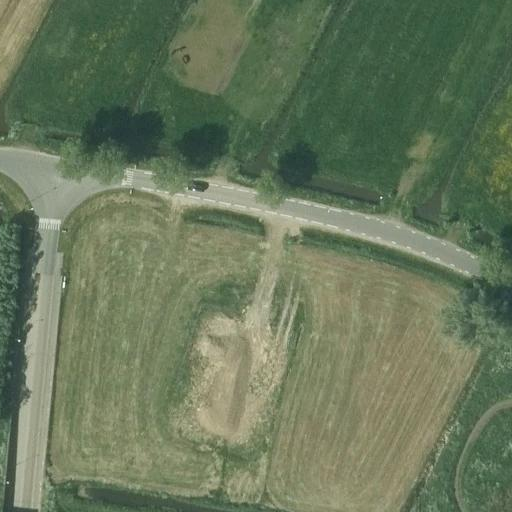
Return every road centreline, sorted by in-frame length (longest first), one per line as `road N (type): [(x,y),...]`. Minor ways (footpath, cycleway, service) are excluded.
road 1 (tertiary): [(511,288),(434,248),(353,222),(55,165)]
road 2 (unclassified): [(20,511),(55,165)]
